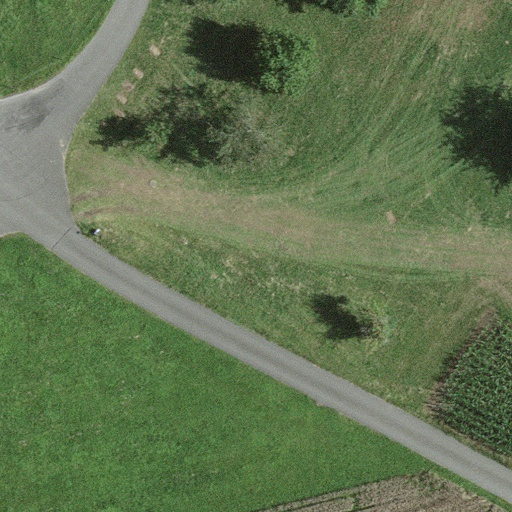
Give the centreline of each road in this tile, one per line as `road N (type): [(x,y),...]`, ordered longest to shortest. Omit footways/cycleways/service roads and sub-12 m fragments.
road 1 (track): [(511,495),(87,261),(0,196)]
road 2 (track): [(0,186),(97,84),(140,0)]
